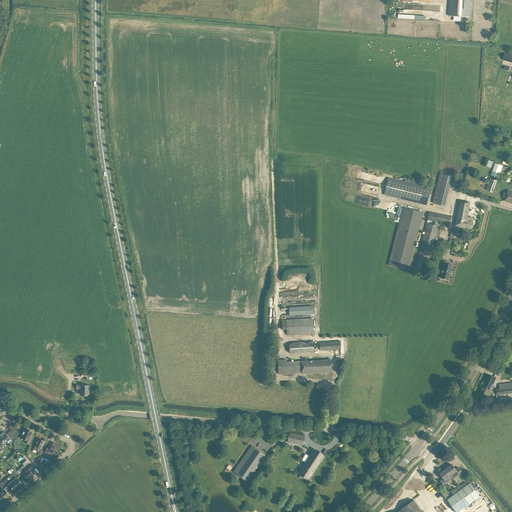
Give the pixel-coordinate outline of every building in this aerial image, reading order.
[(449,0),(449,16),(470,17),(471,0),(449,0)] [(503,60),(511,62),(511,55),(505,53),(503,60)] [(487,159),(484,165),(491,168),(493,162),(487,159)] [(491,175),(498,178),(502,166),(496,164),(491,175)] [(445,206),(449,190),(452,176),(441,173),(437,187),(433,203),(445,206)] [(431,188),(427,188),(428,184),(405,178),(404,182),(388,178),(384,194),(401,199),(427,205),(431,188)] [(493,192),(494,187),(497,181),(492,179),(489,185),(487,190),(493,192)] [(348,188),(376,195),(378,188),(349,181),(348,188)] [(389,210),(390,207),(394,208),(396,203),(387,200),(384,209),(389,210)] [(469,202),(464,202),(459,201),(454,225),(471,228),(473,218),(466,217),(469,202)] [(409,270),(423,213),(403,207),(388,265),(409,270)] [(417,261),(415,271),(426,274),(429,264),(430,264),(437,235),(438,235),(439,230),(438,229),(439,226),(440,222),(450,224),(452,217),(436,214),(429,212),(428,220),(435,221),(434,227),(426,225),(425,232),(417,261)] [(452,265),(444,263),(440,278),(448,280),(452,265)] [(313,314),(313,306),(289,307),(289,315),(313,314)] [(282,330),(287,330),(287,335),(313,333),(312,318),(286,320),(282,320),(282,330)] [(340,341),(320,343),(320,351),(336,349),(336,359),(341,359),(340,341)] [(289,345),(289,353),(314,351),(314,342),(293,343),(289,345)] [(286,359),(278,360),(278,369),(279,374),(331,371),(331,366),(331,360),(315,360),(288,362),(286,362),(286,359)] [(496,378),(493,377),(488,374),(480,393),(488,396),(491,390),(492,391),(494,386),(493,385),(496,378)] [(511,382),(499,384),(500,389),(496,389),(497,395),(511,392),(511,382)] [(89,396),(89,392),(88,392),(89,385),(82,385),(77,385),(76,388),(81,389),(81,395),(89,396)] [(29,444),(30,441),(32,437),(30,436),(31,432),(24,428),(20,437),(26,440),(25,442),(29,444)] [(11,440),(17,439),(15,429),(12,430),(12,431),(7,435),(4,431),(0,434),(0,436),(6,443),(10,439),(11,440)] [(304,436),(290,434),(288,441),(302,444),(304,436)] [(36,443),(34,448),(37,450),(36,452),(43,454),(47,445),(49,441),(45,439),(45,441),(38,438),(36,443)] [(48,446),(45,453),(51,456),(53,453),(56,454),(59,455),(61,453),(58,451),(60,446),(53,443),(52,446),(49,444),(48,446)] [(259,463),(262,459),(265,455),(252,446),(249,450),(246,454),(234,472),(246,481),(259,463)] [(306,463),(299,473),(308,479),(323,455),(314,449),(310,456),(305,454),(302,460),(306,463)] [(21,467),(18,470),(22,474),(24,476),(27,479),(33,474),(30,471),(34,468),(31,464),(30,463),(26,467),(23,469),(21,467)] [(451,464),(445,469),(450,475),(453,479),(455,477),(462,472),(461,471),(458,467),(455,470),(451,464)] [(413,478),(419,470),(417,468),(411,476),(413,478)] [(453,479),(450,475),(445,469),(439,473),(443,478),(440,481),(444,485),(453,479)] [(10,478),(18,487),(23,484),(18,478),(20,476),(16,471),(15,470),(12,472),(11,473),(12,474),(13,475),(10,478)] [(57,480),(55,482),(64,492),(67,489),(62,483),(70,477),(66,473),(65,472),(61,476),(61,475),(60,474),(59,474),(57,476),(56,477),(57,477),(55,478),(57,480)] [(7,479),(3,482),(7,487),(9,485),(14,491),(18,487),(10,478),(8,480),(7,479)] [(3,482),(0,484),(0,492),(6,499),(10,495),(5,489),(7,487),(3,482)] [(46,489),(44,491),(53,501),(56,498),(52,493),(59,487),(63,492),(64,492),(55,482),(51,485),(50,485),(49,483),(49,484),(49,483),(46,486),(45,487),(46,489)] [(460,489),(446,499),(455,511),(456,511),(477,497),(479,496),(469,482),(466,484),(465,482),(459,487),(460,489)] [(81,488),(81,489),(90,493),(91,493),(92,491),(91,491),(92,488),(90,487),(89,487),(86,485),(85,485),(84,484),(82,487),(82,486),(81,488)] [(79,493),(79,494),(87,498),(88,498),(89,496),(89,495),(89,494),(90,493),(81,489),(80,491),(79,493)] [(36,498),(34,500),(43,510),(46,507),(41,502),(48,496),(53,501),(44,491),(40,494),(39,492),(39,493),(39,492),(38,493),(36,495),(34,497),(36,498)] [(77,496),(76,499),(78,500),(79,500),(82,502),(85,503),(86,501),(87,501),(88,499),(87,499),(87,498),(79,494),(78,495),(77,496)] [(25,508),(23,509),(25,511),(31,511),(38,505),(42,510),(43,510),(34,500),(30,503),(28,502),(25,504),(24,506),(25,508)] [(398,511),(397,511),(422,511),(417,504),(414,500),(401,509),(398,511)] [(70,506),(69,507),(74,511),(77,511),(78,511),(80,510),(78,508),(75,505),(75,504),(73,503),(71,505),(70,506)]
